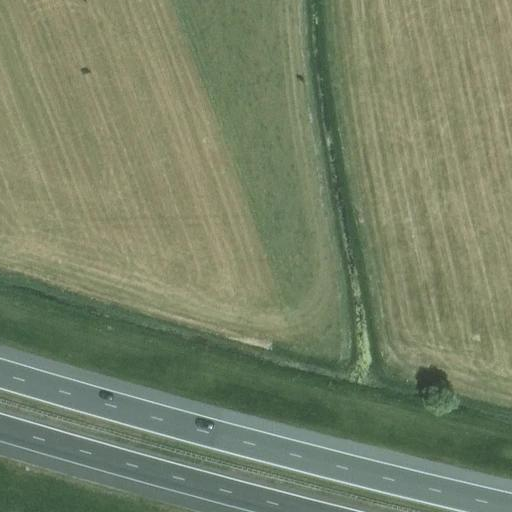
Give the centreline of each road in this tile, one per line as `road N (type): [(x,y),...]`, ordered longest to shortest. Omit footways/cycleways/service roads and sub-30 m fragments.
road 1 (motorway): [(511,508),(0,373)]
road 2 (motorway): [(0,427),(307,511)]
